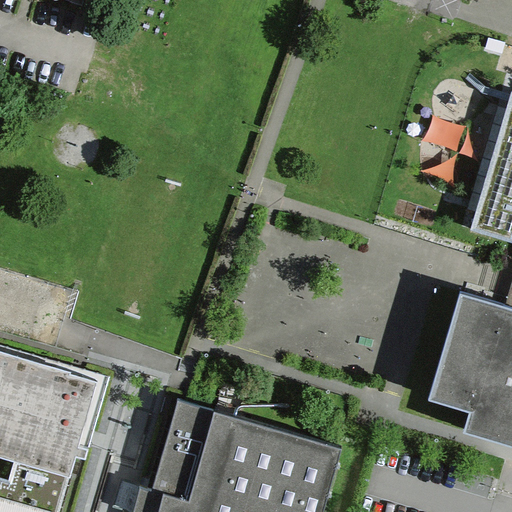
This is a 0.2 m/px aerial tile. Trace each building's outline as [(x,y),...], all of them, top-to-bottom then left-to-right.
[(511,100),(474,228),(511,239),(511,100)] [(511,442),(511,305),(506,303),(460,290),(429,396),(470,408),(464,428),(511,442)] [(0,452),(69,472),(71,473),(77,452),(86,455),(89,445),(79,442),(98,378),(0,349),(0,452)] [(323,511),(343,445),(178,397),(152,487),(141,484),(140,486),(130,483),(123,506),(133,509),(132,511),(135,511),(323,511)] [(57,511),(69,472),(0,452),(0,511),(57,511)]
